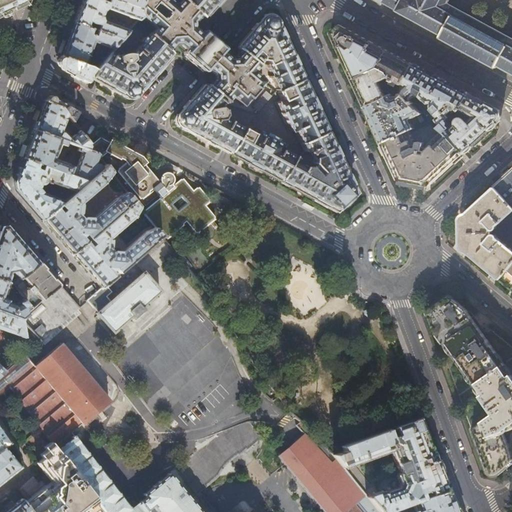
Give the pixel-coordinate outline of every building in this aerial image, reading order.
[(0,0),(0,9),(6,7),(8,8),(13,6),(13,4),(15,3),(15,2),(19,0),(0,0)] [(139,10),(113,0),(81,0),(79,5),(73,22),(93,30),(94,24),(98,26),(96,31),(120,40),(128,31),(102,22),(101,19),(103,11),(106,10),(137,21),(142,17),(141,16),(141,15),(140,13),(140,12),(139,10)] [(113,0),(139,10),(139,9),(140,7),(140,5),(141,3),(142,1),(142,0),(113,0)] [(178,124),(180,125),(182,126),(184,126),(184,128),(210,142),(235,155),(262,170),(287,184),(316,199),(335,210),(345,200),(356,191),(347,173),(338,154),(330,137),(321,118),(313,100),(304,81),(294,61),(280,30),(278,26),(277,26),(276,23),(275,21),(273,18),(269,17),(266,17),(264,18),(262,19),(261,21),(260,24),(259,23),(237,47),(238,50),(240,52),(233,59),(229,59),(222,53),(224,50),(224,49),(204,31),(202,31),(201,34),(194,28),(193,23),(199,16),(201,18),(203,17),(218,0),(177,0),(173,5),(167,0),(142,0),(142,1),(141,3),(140,5),(140,7),(139,9),(139,10),(140,12),(140,13),(141,15),(141,16),(142,17),(154,27),(147,35),(170,55),(170,53),(168,51),(173,45),(179,45),(185,50),(183,52),(184,54),(203,71),(206,72),(207,69),(214,75),(214,81),(209,87),(207,85),(204,85),(181,111),(182,112),(179,113),(177,115),(176,118),(177,122),(178,124)] [(511,0),(383,0),(383,1),(441,33),(440,37),(496,68),(498,64),(511,71),(511,0)] [(93,30),(73,22),(67,37),(66,40),(61,55),(60,56),(80,64),(81,64),(84,65),(86,65),(87,66),(89,67),(90,68),(92,69),(93,70),(103,59),(100,56),(95,54),(90,60),(90,63),(85,61),(93,43),(112,50),(120,40),(96,31),(93,30)] [(403,84),(413,64),(377,45),(339,24),(331,33),(344,63),(365,107),(385,97),(378,82),(390,78),(392,79),(391,81),(395,83),(396,81),(403,84)] [(170,55),(147,35),(130,54),(125,54),(123,54),(120,55),(117,57),(109,53),(103,59),(93,70),(90,76),(109,87),(122,94),(123,94),(124,95),(126,96),(129,97),(132,97),(134,96),(136,94),(137,91),(139,91),(143,87),(152,76),(162,65),(170,55)] [(61,55),(66,40),(63,39),(60,46),(57,54),(61,55)] [(80,64),(60,56),(59,60),(58,62),(61,69),(72,75),(86,83),(90,76),(93,70),(92,69),(90,68),(89,67),(87,66),(86,65),(84,65),(81,64),(80,64)] [(433,75),(413,64),(403,84),(406,86),(401,93),(411,102),(417,96),(421,96),(428,104),(432,104),(433,110),(431,112),(434,115),(436,113),(437,114),(436,115),(439,118),(436,120),(441,126),(447,121),(450,118),(448,115),(456,109),(458,111),(459,110),(463,106),(469,94),(433,75)] [(393,94),(385,97),(365,107),(369,117),(374,128),(381,143),(410,130),(415,128),(411,119),(423,114),(416,108),(411,102),(401,93),(399,94),(399,97),(394,97),(393,94)] [(483,101),(469,94),(463,106),(459,110),(474,117),(469,122),(465,119),(464,118),(462,118),(460,118),(459,119),(457,120),(457,121),(456,123),(456,125),(452,129),(449,126),(449,125),(449,122),(447,121),(441,126),(439,128),(443,131),(464,154),(479,140),(500,121),(499,110),(483,101)] [(58,105),(65,115),(71,122),(76,112),(51,98),(44,101),(58,105)] [(62,118),(65,115),(58,105),(44,101),(39,115),(33,130),(65,142),(78,147),(87,150),(87,146),(86,143),(87,142),(71,122),(69,125),(74,133),(68,138),(59,130),(60,127),(64,118),(62,118)] [(416,108),(423,114),(424,115),(427,112),(419,104),(416,108)] [(63,146),(65,142),(33,130),(28,144),(25,151),(23,158),(58,171),(86,182),(100,170),(100,167),(99,165),(98,164),(96,164),(97,163),(94,161),(97,154),(96,153),(87,150),(78,147),(76,151),(81,152),(76,168),(66,165),(67,164),(53,158),(54,155),(54,156),(59,144),(63,146)] [(410,130),(381,143),(389,159),(398,179),(409,181),(429,186),(443,173),(464,154),(443,131),(430,143),(431,143),(426,147),(416,145),(413,140),(414,140),(410,130)] [(153,189),(160,198),(143,212),(155,228),(161,235),(165,239),(186,222),(196,233),(215,217),(204,204),(209,200),(198,187),(193,191),(183,179),(173,187),(172,185),(173,183),(174,180),(174,179),(173,177),(172,175),(170,174),(168,174),(166,174),(164,174),(162,176),(161,178),(161,181),(160,182),(136,157),(99,137),(89,145),(96,153),(97,154),(100,158),(108,152),(128,162),(117,171),(140,199),(153,189)] [(86,182),(58,171),(23,158),(17,174),(14,182),(15,190),(29,205),(41,220),(64,201),(41,193),(37,188),(37,187),(38,184),(40,184),(42,183),(43,182),(45,181),(75,192),(86,182)] [(100,170),(86,182),(75,192),(64,201),(41,220),(57,238),(71,254),(134,201),(127,193),(116,198),(92,218),(82,218),(78,214),(81,204),(104,184),(112,173),(105,165),(100,170)] [(511,170),(494,187),(511,206),(511,170)] [(511,211),(511,206),(494,187),(473,207),(458,220),(459,233),(460,246),(480,263),(500,279),(511,264),(511,249),(497,237),(496,235),(494,234),(491,234),(491,229),(494,229),(495,228),(496,226),(511,211)] [(104,284),(161,235),(155,228),(147,232),(121,253),(113,251),(108,246),(110,239),(136,218),(140,208),(134,201),(71,254),(87,272),(100,287),(102,286),(104,284)] [(0,279),(7,282),(10,275),(9,272),(14,272),(20,279),(21,277),(38,262),(5,224),(0,224),(0,279)] [(47,271),(38,262),(21,277),(29,287),(24,291),(28,296),(33,292),(41,300),(58,285),(47,271)] [(511,264),(500,279),(509,287),(511,289),(511,264)] [(96,313),(113,332),(131,316),(132,315),(128,311),(136,304),(140,308),(159,291),(143,272),(110,301),(105,296),(111,292),(104,284),(102,286),(100,287),(86,300),(97,312),(96,313)] [(4,293),(7,282),(0,279),(0,311),(19,319),(31,309),(23,299),(15,304),(13,303),(15,299),(13,296),(4,293)] [(77,307),(58,285),(41,300),(31,309),(19,319),(40,342),(78,307),(77,307)] [(511,375),(464,308),(449,294),(427,309),(435,331),(493,413),(471,429),(486,469),(487,472),(489,474),(492,475),(494,475),(498,475),(499,474),(500,474),(511,463),(511,456),(504,433),(511,427),(511,375)] [(128,311),(132,315),(140,308),(136,304),(128,311)] [(0,328),(23,337),(19,319),(0,311),(0,375),(5,371),(0,365),(0,328)] [(245,511),(244,510),(241,511),(199,511),(168,474),(142,495),(145,497),(129,510),(75,438),(71,432),(109,401),(60,343),(34,365),(28,359),(43,346),(40,342),(25,354),(23,355),(5,371),(0,375),(0,393),(9,387),(14,394),(50,441),(103,511),(245,511)] [(14,394),(9,387),(0,393),(0,395),(5,401),(14,394)] [(334,455),(343,467),(389,450),(397,472),(395,473),(394,476),(397,483),(395,487),(382,492),(381,491),(379,490),(365,495),(370,502),(378,511),(380,511),(420,498),(418,492),(426,489),(429,495),(444,489),(436,467),(427,443),(418,418),(396,427),(398,434),(392,436),(390,429),(342,447),(344,451),(334,455)] [(320,438),(301,420),(296,425),(303,434),(277,456),(323,511),(344,511),(365,495),(343,467),(334,455),(331,451),(320,438)] [(0,448),(3,446),(9,441),(0,427),(0,448)] [(74,511),(84,505),(89,511),(103,511),(50,441),(43,447),(45,450),(40,454),(42,457),(56,476),(53,479),(25,503),(31,511),(74,511)] [(3,446),(0,448),(0,483),(4,480),(20,467),(3,446)] [(56,476),(42,457),(38,459),(53,479),(56,476)] [(452,511),(444,489),(429,495),(420,498),(380,511),(452,511)] [(365,495),(344,511),(378,511),(370,502),(365,495)] [(31,511),(25,503),(21,498),(2,511),(31,511)]
